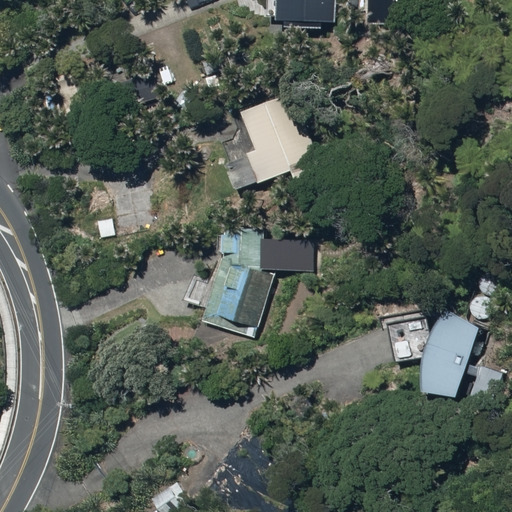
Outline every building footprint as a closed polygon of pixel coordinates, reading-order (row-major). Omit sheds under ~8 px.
[(280,0),(280,19),(336,21),(336,0),(280,0)] [(147,75),(113,86),(121,110),(155,99),(147,75)] [(245,110),(258,147),(249,151),(261,183),(291,171),(293,180),(318,171),(290,94),(245,110)] [(155,220),(130,163),(83,184),(109,241),(155,220)] [(275,275),(276,270),(314,271),(313,241),(264,238),(264,230),(224,229),(224,257),(202,322),(252,339),(275,275)] [(455,395),(479,328),(452,309),(448,315),(443,320),(440,324),(436,330),(432,335),(429,342),(426,348),(424,354),(423,359),(421,365),(421,372),(420,378),(419,383),(420,390),(455,395)] [(493,404),(504,372),(485,366),(475,399),(493,404)] [(180,480),(160,494),(172,511),(179,511),(195,501),(180,480)]
